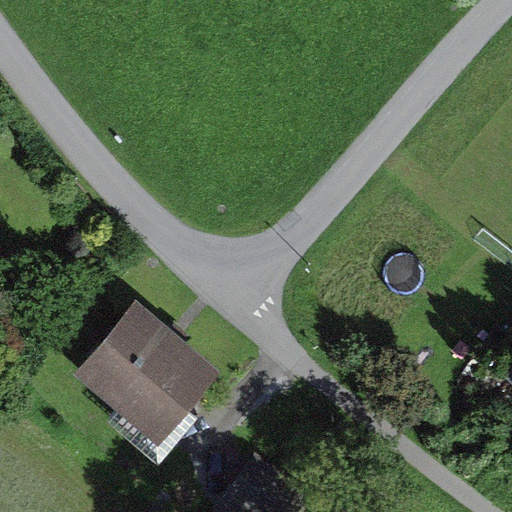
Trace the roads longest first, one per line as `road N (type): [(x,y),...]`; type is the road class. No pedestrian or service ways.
road 1 (residential): [(246,299),(511,3)]
road 2 (residential): [(246,299),(148,213),(0,26)]
